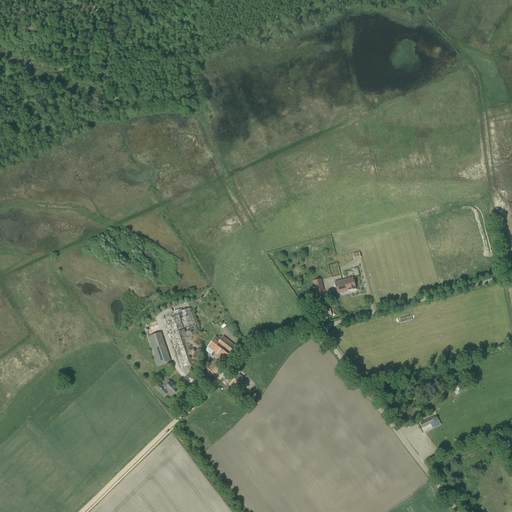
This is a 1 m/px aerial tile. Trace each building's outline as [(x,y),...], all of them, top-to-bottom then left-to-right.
[(353,277),(342,280),(344,288),(348,287),(349,291),(356,289),(353,277)] [(344,288),(342,280),(334,282),(338,294),(349,291),(348,287),(344,288)] [(321,283),(314,284),(316,293),(323,291),(321,283)] [(308,302),(313,309),(318,305),(314,298),(308,302)] [(190,308),(173,314),(181,339),(185,337),(198,333),(190,308)] [(181,339),(173,314),(163,317),(165,323),(181,368),(190,364),(181,339)] [(226,329),(232,336),(237,332),(231,325),(226,329)] [(161,332),(147,337),(157,366),(171,361),(161,332)] [(216,337),(208,347),(225,360),(236,346),(223,337),(220,341),(216,337)] [(203,372),(208,377),(212,374),(214,376),(223,368),(216,360),(203,372)] [(228,386),(233,391),(234,390),(236,391),(241,397),(245,392),(240,387),(246,380),(239,374),(228,386)] [(176,386),(175,385),(174,385),(171,382),(170,382),(168,380),(165,384),(166,386),(165,388),(173,396),(179,390),(176,387),(176,386)] [(460,387),(453,390),(456,395),(463,392),(460,387)] [(420,424),(423,430),(439,422),(436,417),(420,424)]
